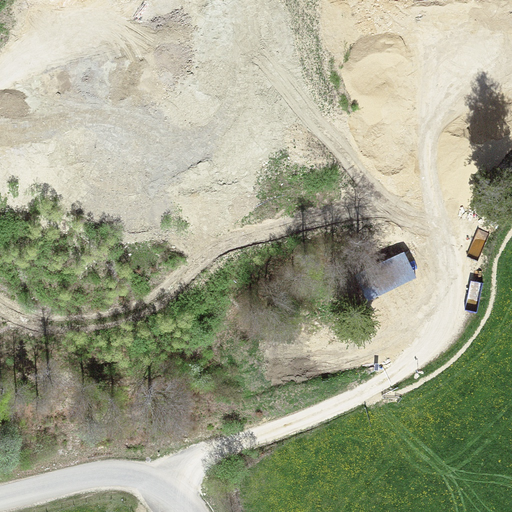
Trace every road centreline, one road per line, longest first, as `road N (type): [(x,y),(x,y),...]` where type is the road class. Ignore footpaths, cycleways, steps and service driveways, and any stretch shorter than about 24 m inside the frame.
road 1 (track): [(143,478),(319,414),(439,336),(456,276),(410,107)]
road 2 (unclassified): [(187,511),(161,487),(123,472),(0,497)]
